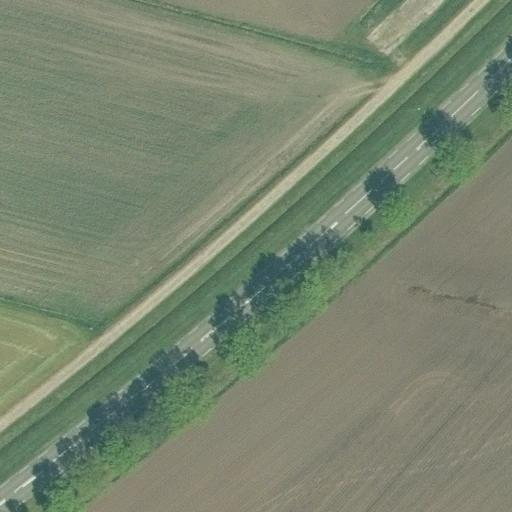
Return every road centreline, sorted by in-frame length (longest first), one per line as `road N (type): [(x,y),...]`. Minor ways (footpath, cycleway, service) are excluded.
road 1 (primary): [(0,506),(289,268),(511,60)]
road 2 (track): [(483,0),(133,322),(0,426)]
